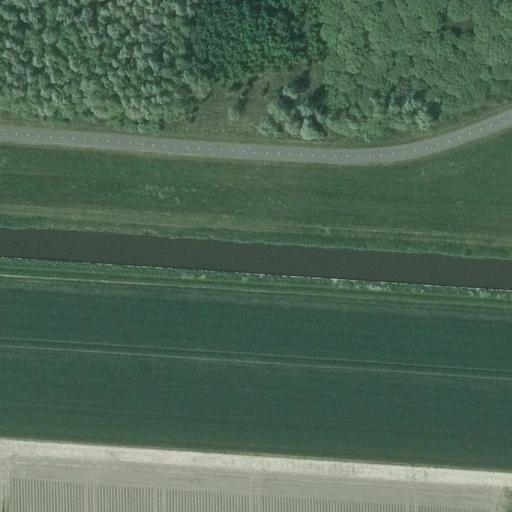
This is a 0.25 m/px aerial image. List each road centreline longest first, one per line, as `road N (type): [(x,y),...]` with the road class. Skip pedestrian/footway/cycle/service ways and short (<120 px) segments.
road 1 (track): [(511,483),(0,450)]
road 2 (track): [(0,208),(511,240)]
